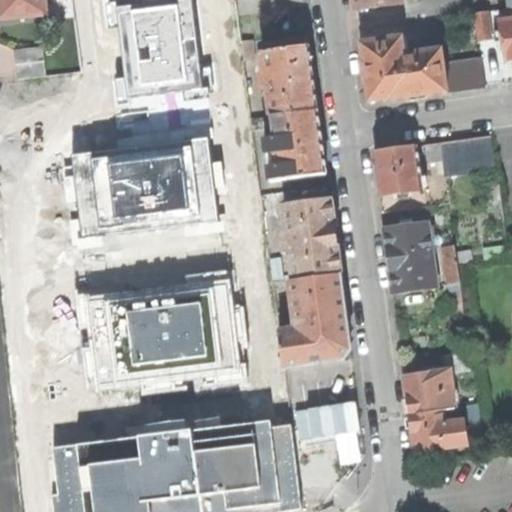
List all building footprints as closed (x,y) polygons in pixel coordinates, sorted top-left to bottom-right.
[(0,0),(0,20),(48,15),(46,0),(0,0)] [(123,77),(114,78),(117,106),(130,105),(129,97),(182,91),(183,102),(209,99),(208,87),(212,87),(210,67),(199,68),(191,0),(178,0),(179,5),(130,11),(130,7),(116,8),(115,2),(104,3),(107,29),(117,28),(123,77)] [(401,0),(353,0),(355,11),(402,4),(401,0)] [(474,14),(477,36),(490,34),(487,12),(474,14)] [(511,19),(499,21),(501,31),(502,41),(505,61),(511,60),(511,19)] [(391,100),(391,101),(447,93),(444,66),(441,50),(405,56),(402,38),(362,44),(364,62),(362,63),(363,73),(365,85),(367,84),(369,102),(391,100)] [(244,60),(254,59),(252,42),(242,43),(243,47),(244,60)] [(268,88),(272,117),(318,111),(314,77),(310,47),(263,53),(267,82),(268,88)] [(0,53),(0,82),(28,79),(25,50),(0,53)] [(481,61),(444,66),(447,93),(485,87),(481,61)] [(279,166),(281,181),(327,175),(323,143),(318,111),(272,117),(275,139),(277,154),(279,166)] [(479,169),(496,167),(492,136),(475,139),(479,169)] [(209,164),(206,138),(72,155),(73,166),(63,167),(68,211),(78,209),(80,219),(69,220),(72,244),(79,244),(80,248),(102,246),(100,235),(184,225),(185,234),(218,230),(213,188),(223,186),(220,163),(209,164)] [(267,156),(277,154),(275,139),(265,140),(267,156)] [(479,169),(475,139),(428,145),(431,163),(443,161),(445,174),(479,169)] [(378,175),(381,197),(401,194),(410,193),(423,191),(422,187),(421,179),(417,147),(375,153),(378,175)] [(270,183),(281,181),(279,166),(268,168),(270,183)] [(410,193),(401,194),(402,202),(411,201),(410,193)] [(291,253),(295,281),(340,275),(335,233),(330,200),(285,206),(289,234),(290,247),(291,253)] [(391,273),(433,267),(429,237),(427,228),(427,224),(385,230),(388,252),(391,273)] [(445,265),(458,264),(456,247),(443,249),(445,265)] [(458,264),(445,265),(448,284),(455,283),(461,282),(458,264)] [(392,283),(394,294),(436,288),(433,267),(391,273),(392,283)] [(87,291),(77,292),(81,328),(88,327),(91,347),(81,349),(86,385),(95,384),(95,386),(140,380),(142,393),(174,389),(173,377),(192,374),(194,388),(249,381),(247,362),(239,363),(237,342),(247,341),(243,307),(231,309),(226,272),(186,277),(188,287),(104,297),(103,294),(87,296),(87,291)] [(284,368),(344,360),(350,351),(345,314),(340,275),(295,281),(291,282),(298,332),(280,334),(284,368)] [(448,374),(451,373),(473,370),(471,355),(446,359),(448,372),(448,374)] [(425,375),(438,373),(437,363),(424,365),(425,375)] [(456,408),(451,373),(448,374),(448,372),(438,373),(443,410),(456,408)] [(438,373),(425,375),(405,378),(408,396),(410,415),(443,410),(438,373)] [(469,425),(480,423),(478,405),(466,407),(469,425)] [(445,425),(443,410),(410,415),(413,434),(415,452),(442,448),(448,448),(445,425)] [(270,420),(52,449),(58,495),(51,497),(53,511),(278,511),(300,508),(290,425),(270,427),(270,420)] [(445,425),(448,448),(452,447),(467,445),(464,422),(445,425)] [(482,439),(480,423),(469,425),(471,441),(482,439)]
